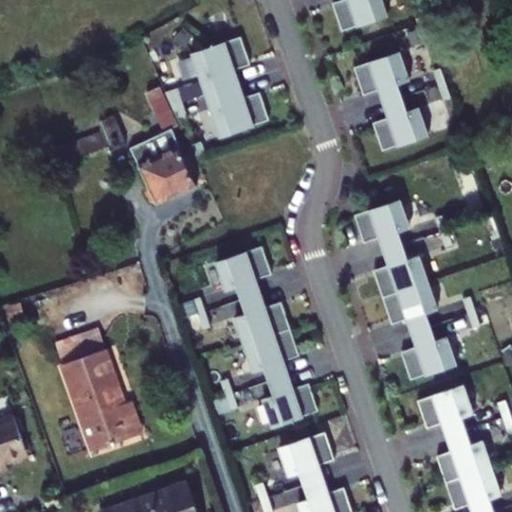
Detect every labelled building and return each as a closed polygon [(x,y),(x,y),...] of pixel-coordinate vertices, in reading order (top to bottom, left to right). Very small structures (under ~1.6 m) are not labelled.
[(340,0),(333,3),(343,30),(388,15),(383,0),(340,0)] [(202,80),(207,94),(240,83),(235,69),(251,64),(241,36),(193,53),(202,80)] [(400,51),(355,67),(364,94),(380,89),(384,103),(403,97),(398,83),(410,79),(400,51)] [(434,70),(439,85),(446,82),(441,68),(434,70)] [(446,82),(439,85),(443,99),(451,96),(446,82)] [(240,83),(207,94),(221,136),(270,120),(260,92),(245,97),(240,83)] [(148,92),(166,131),(174,127),(180,125),(162,86),(148,92)] [(166,92),(172,106),(183,102),(178,88),(166,92)] [(403,97),(384,103),(389,117),(374,122),(383,150),(429,135),(419,107),(408,111),(403,97)] [(179,120),(188,117),(183,102),(172,106),(179,120)] [(105,132),(61,149),(66,163),(111,146),(113,150),(129,143),(117,115),(101,122),(105,132)] [(181,148),(174,127),(166,131),(132,147),(149,183),(147,189),(152,200),(158,203),(199,185),(181,148)] [(503,144),(482,152),(489,169),(509,162),(503,144)] [(380,238),(384,252),(405,245),(400,231),(411,227),(402,200),(356,215),(365,243),(380,238)] [(436,218),(441,232),(448,230),(443,215),(436,218)] [(448,230),(441,232),(446,247),(453,245),(448,230)] [(375,271),(384,297),(429,282),(420,255),(410,259),(405,245),(384,252),(389,266),(375,271)] [(237,286),(242,300),(262,293),(258,279),(272,274),(263,246),(217,261),(226,289),(237,286)] [(429,282),(384,297),(393,324),(407,319),(412,333),(433,327),(428,313),(439,309),(429,282)] [(236,317),(245,344),(291,329),(282,302),(267,307),(262,293),(242,300),(247,314),(236,317)] [(193,300),(198,314),(206,312),(200,297),(193,300)] [(464,299),(469,314),(476,312),(471,297),(464,299)] [(206,312),(198,314),(203,329),(211,327),(206,312)] [(476,312),(469,314),(474,329),(481,327),(476,312)] [(56,343),(63,364),(108,348),(100,327),(56,343)] [(433,327),(412,333),(417,347),(402,352),(412,380),(457,364),(448,337),(437,340),(433,327)] [(265,368),(270,381),(290,374),(285,361),(300,356),(291,329),(245,344),(254,371),(265,368)] [(63,364),(94,450),(139,435),(108,348),(63,364)] [(264,399),(273,427),(319,411),(309,383),(295,388),(290,374),(270,381),(274,395),(264,399)] [(221,381),(226,396),(233,394),(228,379),(221,381)] [(443,423),(447,437),(468,430),(463,416),(474,413),(464,385),(418,401),(428,428),(443,423)] [(226,396),(216,400),(221,415),(238,409),(233,394),(226,396)] [(499,403),(504,418),(511,416),(506,401),(499,403)] [(6,464),(30,456),(15,416),(0,421),(0,463),(5,462),(6,464)] [(468,430),(447,437),(452,451),(437,456),(446,483),(492,468),(483,441),(472,444),(468,430)] [(300,472),(305,486),(326,479),(321,465),(335,460),(326,432),(280,448),(290,476),(300,472)] [(492,468),(446,483),(456,510),(470,505),(472,511),(495,511),(491,498),(501,495),(492,468)] [(299,503),(301,511),(352,511),(345,488),(330,493),(326,479),(305,486),(310,500),(299,503)] [(101,511),(100,511),(200,511),(189,481),(101,511)] [(256,486),(261,501),(269,498),(264,483),(256,486)] [(273,511),(269,498),(261,501),(264,511),(273,511)]
